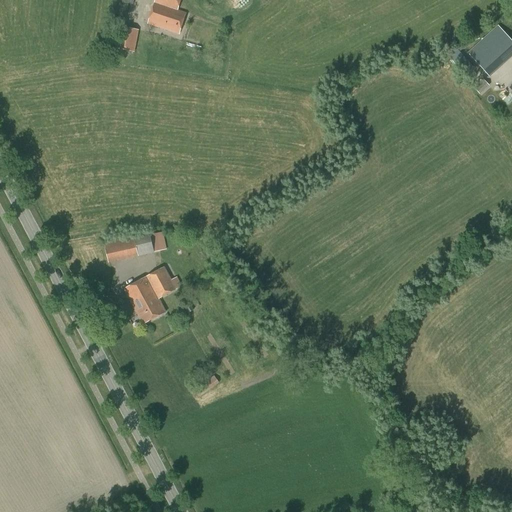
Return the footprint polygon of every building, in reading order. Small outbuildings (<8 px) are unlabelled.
[(134,5),(134,0),(114,0),(113,15),(126,17),(127,4),(134,5)] [(179,35),(186,14),(178,11),(181,0),(156,0),(148,25),(179,35)] [(135,52),(139,30),(119,26),(116,49),(135,52)] [(472,57),(489,76),(511,55),(511,43),(497,27),(473,48),(477,52),(472,57)] [(473,88),(479,95),(489,86),(483,79),(473,88)] [(108,262),(153,251),(149,234),(104,244),(108,262)] [(144,325),(166,313),(159,300),(176,291),(164,268),(124,290),(144,325)] [(189,302),(183,306),(188,314),(194,310),(189,302)] [(200,397),(219,383),(214,376),(194,390),(200,397)]
